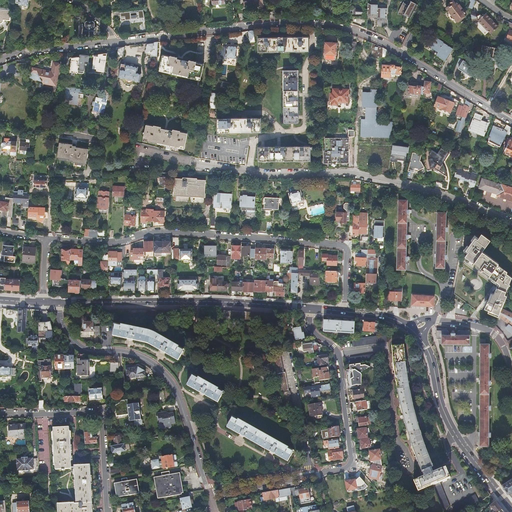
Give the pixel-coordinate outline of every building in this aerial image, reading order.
[(451,5),(446,9),(457,22),(460,20),(461,20),(462,20),(462,19),(463,19),(463,18),(463,17),(466,14),(462,9),(463,9),(459,4),(458,5),(454,0),(450,0),(450,1),(450,3),(451,5)] [(473,10),(477,1),(474,0),(471,0),(469,7),(473,10)] [(0,23),(1,24),(2,23),(3,23),(3,22),(3,21),(4,19),(10,20),(10,11),(0,9),(0,23)] [(145,19),(143,9),(114,12),(114,16),(121,16),(122,21),(145,19)] [(351,10),(350,17),(353,18),(353,16),(361,17),(361,18),(364,18),(364,11),(351,10)] [(488,14),(480,21),(493,35),(501,28),(488,14)] [(153,15),(149,17),(154,24),(157,21),(153,15)] [(146,23),(145,19),(122,21),(121,16),(114,16),(115,21),(120,20),(120,26),(146,23)] [(96,27),(95,24),(94,22),(88,21),(87,23),(87,24),(86,25),(84,24),(84,27),(85,27),(85,34),(97,34),(97,29),(99,29),(99,27),(96,27)] [(310,37),(258,38),(259,52),(310,51),(310,37)] [(433,37),(427,46),(438,53),(436,55),(439,58),(446,62),(453,50),(433,37)] [(326,41),(325,54),(325,56),(327,56),(326,58),(328,60),(333,60),(335,59),(335,56),(336,57),(336,55),(337,55),(338,42),(326,41)] [(154,42),(147,43),(145,53),(147,53),(147,55),(151,56),(154,42)] [(383,48),(373,43),(372,53),(374,55),(382,55),(383,48)] [(228,45),(227,56),(228,56),(228,58),(234,59),(235,57),(236,57),(238,47),(228,45)] [(500,59),(500,58),(502,49),(483,45),(482,55),(500,59)] [(125,46),(119,46),(118,50),(117,56),(122,57),(122,56),(123,56),(125,46)] [(95,56),(94,68),(98,68),(98,70),(103,71),(105,62),(106,62),(107,53),(99,54),(98,57),(95,56)] [(69,72),(78,73),(78,72),(78,69),(84,69),(85,66),(88,66),(90,56),(80,55),(80,57),(77,57),(70,57),(69,72)] [(163,56),(161,67),(166,68),(165,70),(196,77),(197,75),(202,77),(205,64),(188,60),(188,62),(183,60),(178,59),(179,58),(171,56),(171,58),(163,56)] [(471,76),(476,69),(464,61),(459,69),(471,76)] [(34,69),(33,72),(39,73),(43,79),(45,81),(44,88),(56,90),(61,64),(54,63),(52,72),(34,69)] [(382,65),(381,76),(391,76),(391,73),(401,73),(401,66),(395,65),(395,63),(391,63),(391,65),(382,65)] [(121,64),(119,76),(125,78),(125,80),(126,81),(131,82),(132,81),(133,80),(139,81),(141,73),(136,72),(138,66),(125,64),(125,65),(121,64)] [(298,70),(284,70),(285,122),(299,122),(298,70)] [(408,91),(423,94),(423,91),(424,85),(417,84),(418,82),(410,80),(410,81),(409,81),(409,85),(408,91)] [(84,94),(85,89),(67,87),(66,93),(64,102),(69,103),(69,101),(78,102),(78,105),(83,106),(83,98),(84,99),(84,94)] [(331,95),(331,102),(331,106),(338,106),(338,102),(348,103),(349,89),(334,89),(333,95),(331,95)] [(377,117),(380,117),(380,111),(377,111),(377,108),(380,108),(380,99),(377,99),(377,90),(372,90),(371,93),(364,92),(363,106),(367,106),(367,119),(362,119),(361,135),(391,137),(393,123),(376,120),(377,117)] [(212,91),(210,107),(216,108),(218,92),(212,91)] [(100,116),(103,117),(107,99),(108,95),(104,94),(103,98),(97,97),(96,102),(93,101),(93,105),(95,106),(93,113),(100,115),(100,116)] [(438,96),(434,106),(450,112),(454,102),(453,102),(446,99),(438,96)] [(459,120),(456,130),(461,132),(469,107),(464,104),(464,106),(459,105),(456,114),(463,116),(461,120),(459,120)] [(469,129),(484,135),(486,131),(488,125),(481,122),(483,116),(476,113),(469,129)] [(261,118),(217,118),(218,133),(261,133),(261,118)] [(511,129),(511,127),(507,124),(504,129),(504,131),(494,127),(492,131),(488,141),(496,145),(500,147),(505,137),(507,133),(507,134),(509,135),(511,129)] [(173,152),(200,157),(204,138),(181,133),(181,132),(173,130),(173,132),(161,130),(162,128),(154,127),(154,128),(147,127),(144,140),(151,142),(151,143),(174,148),(173,152)] [(200,157),(199,158),(245,165),(249,141),(204,134),(204,138),(200,157)] [(325,150),(324,163),(349,163),(349,138),(326,137),(326,150),(325,150)] [(17,150),(18,142),(13,142),(13,140),(13,139),(11,139),(11,140),(10,149),(12,149),(12,151),(17,152),(17,150)] [(507,139),(500,153),(502,154),(502,153),(505,155),(506,154),(511,156),(511,153),(504,150),(509,140),(507,139)] [(21,143),(20,150),(29,151),(30,143),(21,143)] [(60,144),(58,158),(70,160),(70,162),(74,162),(74,163),(87,165),(89,150),(76,148),(77,147),(60,144)] [(393,144),(391,160),(405,162),(406,152),(408,153),(409,146),(393,144)] [(311,146),(259,146),(259,161),(311,161),(311,146)] [(430,147),(427,153),(431,155),(429,158),(431,158),(433,166),(438,165),(447,170),(449,166),(448,164),(447,163),(446,161),(445,160),(446,159),(447,159),(451,152),(442,148),(440,152),(430,147)] [(376,164),(376,154),(361,154),(361,163),(364,163),(366,165),(371,165),(372,164),(376,164)] [(468,182),(467,187),(474,190),(480,174),(473,172),(472,171),(471,174),(463,171),(465,167),(458,164),(455,175),(461,177),(465,179),(464,181),(468,182)] [(206,207),(211,208),(212,193),(205,192),(207,183),(188,180),(188,178),(184,178),(183,179),(178,178),(175,194),(172,194),(170,207),(205,212),(206,207)] [(511,187),(501,184),(501,185),(482,178),(479,187),(498,194),(497,195),(511,199),(511,187)] [(34,180),(34,187),(38,187),(38,191),(43,191),(43,187),(47,187),(47,180),(34,180)] [(351,180),(350,190),(361,191),(361,180),(359,180),(351,180)] [(77,186),(76,196),(88,197),(89,187),(77,186)] [(114,187),(114,196),(120,196),(120,197),(123,197),(123,196),(124,196),(125,187),(114,187)] [(301,190),(289,193),(291,203),(303,200),(301,190)] [(24,203),(24,207),(29,207),(30,194),(28,194),(28,193),(24,193),(24,192),(24,191),(23,191),(21,191),(21,192),(14,192),(14,202),(24,203)] [(100,192),(99,207),(100,207),(107,208),(108,208),(109,192),(100,192)] [(214,210),(222,210),(222,207),(230,208),(231,197),(215,196),(214,210)] [(255,216),(256,209),(254,209),(255,200),(247,199),(247,198),(243,198),(243,199),(241,199),(241,209),(242,210),(242,212),(246,212),(246,215),(255,216)] [(265,200),(264,210),(278,211),(279,200),(265,200)] [(399,200),(397,269),(406,270),(406,261),(409,261),(409,257),(406,257),(407,239),(410,239),(410,235),(407,235),(407,213),(410,213),(410,209),(408,209),(408,200),(399,200)] [(8,211),(10,203),(0,201),(0,202),(0,213),(2,214),(1,216),(7,217),(9,211),(8,211)] [(42,202),(34,202),(34,207),(29,207),(29,222),(30,222),(30,221),(31,216),(38,216),(38,219),(42,222),(45,218),(45,215),(43,214),(43,211),(45,211),(45,208),(42,208),(42,202)] [(350,203),(345,203),(344,204),(344,208),(345,209),(346,209),(346,213),(336,212),(336,220),(340,221),(340,223),(346,223),(346,221),(349,221),(350,203)] [(147,220),(153,221),(153,211),(154,209),(148,209),(147,211),(142,210),(142,221),(147,222),(147,220)] [(141,211),(126,210),(125,225),(124,225),(135,226),(135,227),(140,227),(141,211)] [(153,211),(153,221),(159,221),(159,222),(164,222),(165,211),(153,211)] [(437,212),(436,267),(445,267),(445,258),(447,258),(447,255),(445,254),(446,231),(448,231),(448,227),(446,227),(446,213),(437,212)] [(360,215),(359,233),(366,233),(367,213),(360,213),(360,215)] [(354,234),(359,235),(359,233),(360,215),(355,215),(355,218),(354,218),(354,231),(351,231),(350,236),(353,236),(354,234)] [(259,226),(258,231),(263,231),(264,225),(267,225),(268,222),(259,222),(259,226)] [(375,227),(374,239),(377,240),(377,247),(383,247),(383,240),(382,240),(382,229),(379,229),(379,227),(375,227)] [(498,317),(501,309),(503,305),(507,296),(505,295),(508,287),(510,286),(509,284),(511,278),(506,274),(508,272),(482,252),(491,241),(482,234),(479,238),(476,236),(470,235),(464,243),(468,247),(466,250),(468,252),(465,256),(491,276),(490,277),(495,280),(501,285),(495,294),(493,294),(490,301),(488,300),(485,309),(489,310),(488,312),(498,317)] [(153,250),(153,241),(147,241),(143,241),(143,248),(143,250),(143,257),(154,257),(154,250),(153,250)] [(170,241),(162,241),(163,252),(163,256),(166,256),(166,255),(166,252),(171,252),(170,241)] [(0,260),(14,263),(15,256),(12,256),(13,246),(4,245),(2,255),(0,254),(0,260)] [(67,260),(66,264),(70,264),(71,259),(71,249),(68,249),(68,245),(63,245),(63,248),(62,258),(62,260),(67,260)] [(210,257),(217,257),(217,255),(217,245),(204,245),(204,255),(210,255),(210,257)] [(232,246),(232,255),(240,255),(240,246),(232,246)] [(242,246),(242,255),(250,255),(250,246),(242,246)] [(24,247),(22,262),(34,263),(36,248),(24,247)] [(184,248),(174,248),(174,259),(184,259),(184,261),(188,261),(188,259),(192,259),(192,248),(187,248),(187,247),(184,247),(184,248)] [(255,247),(255,258),(267,259),(267,257),(267,249),(260,249),(260,247),(255,247)] [(143,257),(143,250),(143,248),(133,248),(133,250),(130,250),(130,259),(143,259),(143,257)] [(281,250),(281,263),(292,263),(292,251),(289,251),(289,248),(287,248),(287,251),(281,250)] [(71,249),(71,259),(75,260),(79,260),(79,263),(79,265),(83,265),(83,262),(83,250),(71,249)] [(368,253),(368,250),(361,250),(361,254),(356,254),(356,261),(357,261),(357,263),(357,266),(366,266),(366,258),(368,258),(368,253)] [(108,252),(108,264),(108,265),(116,266),(116,261),(121,261),(121,252),(117,252),(108,252)] [(323,254),(323,261),(328,261),(328,265),(337,266),(337,256),(328,256),(328,254),(323,254)] [(217,263),(217,265),(227,265),(227,267),(232,268),(232,266),(232,255),(217,255),(217,257),(217,263)] [(491,276),(465,256),(462,255),(454,294),(476,310),(494,286),(491,284),(495,280),(490,277),(491,276)] [(366,267),(366,281),(366,283),(376,283),(377,258),(376,258),(368,258),(367,267),(366,267)] [(124,269),(124,273),(124,278),(129,278),(129,275),(136,275),(137,269),(124,269)] [(163,269),(158,269),(158,272),(158,277),(158,286),(167,286),(168,286),(169,286),(169,285),(169,281),(170,280),(170,278),(162,277),(162,273),(166,273),(166,269),(163,269)] [(298,273),(292,272),(292,280),(291,291),(297,292),(298,274),(303,274),(303,276),(310,276),(310,284),(320,284),(320,274),(314,274),(314,270),(303,270),(298,269),(298,273)] [(52,286),(68,287),(69,280),(65,280),(65,279),(61,279),(61,270),(51,270),(50,279),(53,279),(52,286)] [(336,271),(326,271),(326,281),(336,282),(336,271)] [(118,276),(118,273),(113,272),(113,276),(110,276),(110,284),(121,284),(121,276),(118,276)] [(226,290),(226,288),(227,282),(224,282),(224,280),(218,280),(218,279),(211,278),(211,289),(217,290),(226,290)] [(6,279),(5,289),(19,290),(20,280),(6,279)] [(82,279),(81,288),(90,289),(90,288),(96,289),(96,286),(97,281),(91,280),(82,279)] [(147,280),(147,290),(155,290),(155,279),(151,279),(151,280),(147,280)] [(188,290),(188,279),(179,279),(179,283),(178,283),(178,289),(180,289),(180,290),(188,290)] [(198,289),(198,283),(197,283),(197,279),(188,279),(188,290),(195,290),(195,289),(198,289)] [(68,287),(68,291),(79,292),(80,281),(69,280),(68,287)] [(124,280),(124,290),(134,290),(134,281),(124,280)] [(266,281),(255,280),(255,291),(266,292),(266,291),(266,281)] [(232,281),(232,290),(243,291),(243,282),(237,282),(232,281)] [(274,281),(273,291),(276,291),(276,295),(284,295),(285,287),(283,286),(283,283),(279,283),(279,281),(278,281),(274,281)] [(243,291),(242,292),(254,292),(254,283),(243,282),(243,291)] [(355,283),(354,292),(364,292),(365,283),(355,283)] [(389,292),(389,300),(397,301),(397,293),(389,292)] [(412,295),(411,305),(433,306),(434,296),(412,295)] [(18,332),(26,332),(27,309),(19,309),(18,332)] [(501,309),(498,317),(511,328),(511,312),(510,313),(501,309)] [(176,310),(108,310),(108,318),(176,318),(176,310)] [(276,322),(277,314),(216,310),(216,318),(276,322)] [(355,319),(325,318),(324,331),(354,333),(355,319)] [(38,337),(38,338),(53,338),(53,331),(51,322),(46,322),(38,322),(38,337)] [(91,335),(101,335),(100,327),(94,327),(94,323),(84,323),(85,333),(82,333),(83,339),(92,338),(91,335)] [(364,323),(363,331),(373,332),(374,324),(364,323)] [(115,325),(113,336),(146,343),(178,361),(183,351),(178,348),(179,347),(150,331),(121,325),(121,326),(115,325)] [(301,328),(294,329),(296,340),(304,338),(303,333),(302,333),(301,328)] [(445,331),(436,331),(436,339),(441,339),(441,344),(469,344),(469,331),(459,331),(458,331),(457,332),(457,333),(457,335),(455,335),(455,333),(451,333),(451,335),(448,335),(448,334),(448,333),(448,332),(447,331),(446,331),(445,331)] [(38,338),(38,337),(37,337),(37,335),(31,335),(31,337),(26,337),(26,343),(33,344),(33,354),(38,354),(38,338)] [(359,338),(352,339),(353,347),(387,342),(386,335),(379,336),(359,338)] [(308,352),(309,354),(319,352),(318,350),(327,348),(326,347),(324,346),(322,346),(320,345),(312,346),(312,343),(302,345),(303,352),(308,352)] [(489,344),(480,344),(480,446),(489,446),(489,436),(490,436),(490,432),(489,432),(489,409),(490,409),(490,405),(489,405),(489,384),(491,384),(490,381),(489,380),(489,357),(490,357),(490,353),(489,353),(489,344)] [(411,447),(413,452),(425,447),(423,443),(421,437),(418,429),(416,421),(414,414),(412,407),(411,400),(409,394),(408,387),(407,379),(406,372),(405,365),(404,359),(404,353),(403,346),(391,346),(392,352),(393,364),(394,374),(395,385),(397,395),(398,403),(400,412),(402,418),(404,425),(406,432),(409,440),(411,447)] [(55,370),(64,370),(64,369),(64,357),(64,356),(62,356),(62,354),(57,354),(57,356),(55,356),(55,370)] [(362,363),(377,361),(376,354),(351,357),(351,364),(353,364),(356,364),(362,363)] [(326,355),(317,357),(318,366),(328,364),(326,355)] [(44,361),(38,361),(38,382),(42,382),(42,378),(50,378),(51,360),(44,359),(44,361)] [(79,366),(77,366),(77,376),(90,376),(89,361),(81,361),(79,361),(79,366)] [(119,363),(111,363),(111,372),(117,372),(117,369),(119,369),(119,363)] [(282,363),(273,365),(276,379),(278,379),(281,393),(282,393),(286,412),(294,410),(290,391),(288,391),(286,377),(284,378),(282,363)] [(362,365),(362,363),(356,364),(356,365),(354,366),(353,364),(351,364),(350,365),(350,368),(346,369),(347,379),(349,379),(350,378),(351,379),(352,386),(356,384),(362,384),(363,374),(361,373),(370,367),(368,366),(367,365),(365,365),(362,365)] [(133,365),(126,366),(128,379),(146,377),(146,371),(139,367),(134,368),(133,365)] [(0,375),(0,376),(6,376),(6,375),(11,375),(11,368),(6,368),(6,367),(0,367),(0,366),(0,375)] [(335,370),(334,367),(321,368),(322,370),(318,371),(318,369),(313,370),(314,384),(316,384),(320,383),(320,380),(329,379),(328,372),(335,370)] [(191,377),(187,385),(218,403),(222,394),(217,391),(218,390),(197,378),(196,380),(191,377)] [(349,390),(363,388),(362,384),(356,384),(352,386),(351,379),(350,378),(349,379),(347,379),(349,390)] [(314,384),(310,384),(311,387),(303,388),(304,394),(310,393),(311,398),(318,397),(318,391),(329,390),(328,384),(316,386),(316,384),(314,384)] [(102,389),(89,389),(89,400),(102,400),(102,389)] [(354,395),(349,395),(350,398),(355,398),(364,397),(364,389),(357,390),(357,391),(354,391),(354,395)] [(127,405),(126,400),(119,401),(119,403),(113,406),(115,416),(128,414),(126,405),(127,405)] [(365,401),(365,400),(357,401),(358,410),(360,410),(364,410),(366,409),(365,401)] [(127,405),(126,405),(128,414),(129,421),(133,420),(134,424),(135,425),(140,424),(141,423),(141,419),(140,419),(137,403),(127,405)] [(320,403),(308,405),(310,417),(322,415),(320,403)] [(156,413),(158,422),(161,421),(162,423),(162,425),(166,425),(166,428),(167,429),(171,428),(171,424),(175,424),(173,413),(168,413),(166,413),(165,414),(163,415),(162,412),(156,413)] [(361,416),(358,417),(359,426),(370,424),(369,417),(361,418),(361,416)] [(232,418),(226,428),(287,462),(293,452),(287,449),(288,447),(237,419),(236,421),(232,418)] [(9,436),(20,436),(20,435),(24,434),(24,438),(26,438),(26,423),(19,424),(18,425),(14,425),(14,424),(8,424),(9,436)] [(69,427),(53,428),(55,469),(71,468),(69,427)] [(329,430),(330,438),(340,436),(338,427),(332,428),(332,429),(329,430)] [(366,428),(358,429),(359,438),(367,437),(366,428)] [(91,433),(84,433),(84,444),(96,443),(96,438),(93,438),(93,434),(91,434),(91,433)] [(116,436),(117,445),(125,443),(124,435),(116,436)] [(338,448),(337,439),(323,441),(324,445),(329,444),(330,449),(338,448)] [(369,439),(361,440),(362,448),(370,447),(369,439)] [(117,445),(112,446),(113,453),(117,452),(118,453),(121,453),(122,451),(130,450),(129,442),(125,443),(117,445)] [(425,447),(413,452),(423,476),(413,480),(417,491),(432,485),(440,482),(450,478),(445,467),(435,471),(425,447)] [(329,460),(341,458),(341,454),(342,454),(342,449),(332,451),(328,451),(329,460)] [(381,466),(382,466),(379,450),(369,451),(371,464),(373,464),(381,466)] [(158,459),(150,461),(152,469),(159,468),(159,465),(163,465),(163,469),(175,467),(176,465),(176,463),(175,462),(174,462),(173,460),(175,459),(176,458),(176,456),(174,455),(161,457),(162,462),(158,462),(158,459)] [(33,471),(39,470),(38,458),(27,459),(22,459),(17,460),(18,471),(23,470),(23,472),(24,471),(27,471),(28,471),(28,470),(33,469),(33,471)] [(74,502),(58,503),(58,511),(92,511),(90,464),(74,465),(76,503),(74,503),(74,502)] [(381,466),(373,464),(372,465),(370,464),(367,470),(368,471),(365,476),(372,480),(381,466)] [(177,473),(155,477),(159,498),(181,494),(177,473)] [(511,478),(502,486),(508,494),(511,490),(511,478)] [(137,480),(116,484),(119,497),(139,494),(137,480)] [(350,481),(345,482),(347,491),(357,489),(355,481),(353,481),(350,481)] [(440,482),(432,485),(441,508),(448,506),(440,482)] [(289,488),(291,495),(291,499),(296,498),(296,496),(299,495),(301,507),(310,505),(307,488),(294,491),(294,487),(289,488)] [(289,488),(262,493),(263,500),(274,498),(287,496),(291,495),(289,488)] [(474,496),(450,506),(452,511),(454,511),(477,503),(474,496)] [(190,500),(189,497),(180,498),(183,509),(192,507),(191,504),(190,500)] [(243,511),(243,510),(251,508),(249,499),(234,502),(235,511),(243,511)] [(494,502),(490,506),(494,510),(491,511),(503,511),(495,501),(494,502)] [(17,506),(13,506),(14,511),(17,511),(29,511),(29,502),(17,502),(17,506)] [(130,503),(122,505),(123,511),(134,511),(133,503),(130,503)]
